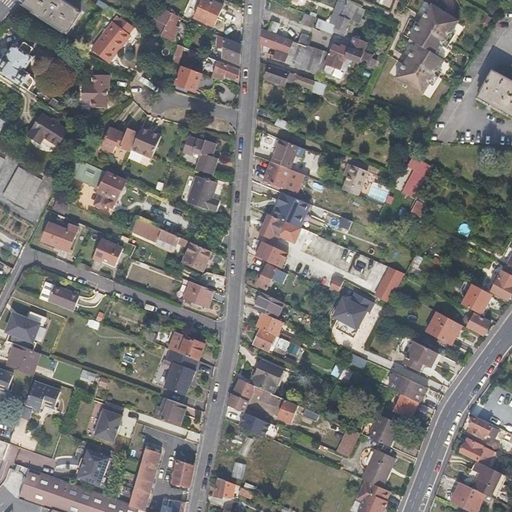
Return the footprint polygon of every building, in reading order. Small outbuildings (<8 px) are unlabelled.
[(68,31),(81,10),(77,8),(78,7),(66,0),(22,0),(20,3),(35,11),(35,13),(58,27),(59,26),(68,31)] [(115,10),(120,1),(118,0),(111,0),(108,6),(99,1),(97,5),(109,13),(112,8),(115,10)] [(192,13),(197,0),(191,0),(187,12),(192,13)] [(217,28),(227,8),(209,0),(207,0),(198,18),(217,28)] [(364,28),(370,15),(350,4),(336,34),(346,38),(353,23),(364,28)] [(162,34),(173,12),(161,6),(150,28),(162,34)] [(425,97),(447,63),(439,58),(461,24),(450,17),(434,7),(410,45),(417,49),(397,81),(425,97)] [(173,40),(184,18),(173,12),(162,34),(173,40)] [(336,28),(342,18),(335,15),(330,26),(336,28)] [(91,45),(104,57),(105,59),(129,34),(114,20),(91,45)] [(334,34),(336,28),(330,26),(318,20),(316,26),(334,34)] [(277,35),(281,27),(272,23),(269,32),(277,35)] [(300,45),(304,36),(281,27),(277,35),(296,44),(300,45)] [(291,56),(296,44),(277,35),(269,32),(264,30),(262,53),(268,53),(268,47),(279,51),(291,56)] [(241,67),(242,46),(221,36),(221,46),(226,49),(225,59),(241,67)] [(19,69),(29,54),(25,51),(28,46),(28,44),(22,40),(20,41),(16,45),(11,42),(3,53),(2,52),(0,54),(0,70),(26,88),(30,81),(30,78),(29,76),(29,75),(19,69)] [(362,66),(364,68),(381,76),(384,69),(368,60),(365,59),(370,47),(357,41),(352,51),(345,49),(343,52),(338,49),(333,58),(329,66),(347,74),(353,63),(362,66)] [(175,55),(181,57),(185,46),(178,44),(175,55)] [(325,55),(308,49),(300,45),(296,44),(291,56),(279,51),(274,64),(315,80),(325,55)] [(324,78),(329,66),(333,58),(325,55),(315,80),(316,81),(318,75),(324,78)] [(179,67),(182,62),(175,59),(172,64),(179,67)] [(211,97),(220,80),(215,77),(185,63),(183,66),(187,68),(180,82),(199,92),(200,92),(211,97)] [(240,84),(241,72),(222,63),(215,77),(220,80),(224,81),(226,77),(240,84)] [(286,87),(291,74),(273,67),(268,80),(286,87)] [(107,100),(104,84),(106,83),(103,68),(90,70),(92,82),(83,83),(86,97),(94,95),(96,102),(107,100)] [(511,116),(511,82),(495,73),(481,99),(511,116)] [(316,84),(298,77),(297,77),(295,83),(314,90),(316,84)] [(329,89),(316,84),(314,90),(312,94),(325,99),(329,89)] [(59,144),(68,128),(42,113),(30,135),(41,141),(44,135),(59,144)] [(0,135),(8,121),(0,116),(0,135)] [(135,150),(142,134),(131,128),(129,133),(113,126),(103,148),(115,154),(118,147),(133,154),(135,150)] [(290,132),(276,126),(273,133),(287,139),(290,132)] [(154,159),(162,140),(163,137),(152,132),(145,129),(142,134),(135,150),(154,159)] [(215,159),(219,147),(208,143),(207,145),(191,139),(185,155),(195,159),(197,155),(204,157),(198,171),(215,178),(221,161),(215,159)] [(306,153),(300,151),(284,143),(274,164),(291,172),(296,160),(302,162),(306,153)] [(67,168),(76,173),(75,175),(98,186),(103,177),(105,178),(100,191),(94,203),(104,208),(106,203),(113,207),(117,199),(118,199),(127,181),(74,155),(67,168)] [(285,191),(293,173),(291,172),(274,164),(273,164),(265,182),(285,191)] [(28,208),(43,178),(19,165),(4,195),(28,208)] [(345,179),(349,180),(344,194),(359,201),(368,178),(349,170),(345,179)] [(416,171),(411,181),(409,180),(402,195),(414,201),(427,177),(416,171)] [(214,202),(219,186),(199,179),(190,205),(211,213),(211,211),(218,214),(221,204),(214,202)] [(369,198),(385,204),(389,192),(373,187),(369,198)] [(309,217),(313,208),(283,194),(277,207),(279,208),(275,217),(286,222),(302,229),(308,216),(309,217)] [(420,217),(428,205),(418,199),(411,211),(420,217)] [(56,200),(53,209),(64,213),(68,204),(56,200)] [(277,242),(286,222),(275,217),(269,215),(260,235),(277,242)] [(212,251),(167,230),(138,216),(131,230),(157,240),(158,238),(176,247),(177,245),(189,251),(184,261),(203,270),(212,251)] [(350,238),(355,227),(344,222),(339,233),(350,238)] [(71,255),(78,236),(52,225),(44,244),(71,255)] [(116,271),(125,249),(104,241),(95,263),(116,271)] [(283,270),(290,255),(264,244),(257,259),(283,270)] [(138,263),(143,251),(135,247),(131,260),(138,263)] [(267,290),(276,270),(265,265),(256,285),(267,290)] [(511,271),(504,267),(493,287),(481,281),(478,285),(509,301),(511,295),(511,271)] [(389,307),(405,277),(398,273),(391,270),(376,299),(389,307)] [(338,279),(332,291),(340,295),(345,282),(338,279)] [(211,309),(218,293),(212,290),(193,284),(187,300),(211,309)] [(227,296),(227,290),(214,284),(212,290),(218,293),(227,296)] [(41,300),(49,303),(55,288),(47,285),(41,300)] [(74,313),(81,297),(55,287),(55,288),(49,303),(74,313)] [(482,317),(493,297),(475,287),(463,308),(482,317)] [(277,320),(285,304),(263,293),(255,310),(265,315),(277,320)] [(359,330),(368,314),(371,315),(376,305),(357,295),(352,304),(346,301),(337,318),(342,321),(337,330),(342,333),(343,332),(347,334),(346,336),(355,341),(361,331),(359,330)] [(35,341),(41,324),(44,325),(47,316),(33,311),(30,319),(16,314),(9,331),(13,333),(10,341),(17,344),(35,350),(38,342),(35,341)] [(450,344),(460,326),(439,314),(429,334),(450,344)] [(279,333),(284,323),(277,320),(265,315),(258,329),(263,331),(277,338),(279,333)] [(484,336),(491,324),(475,316),(468,328),(484,336)] [(89,319),(87,326),(98,330),(100,322),(89,319)] [(42,341),(46,328),(41,326),(37,339),(42,341)] [(132,336),(150,343),(161,346),(163,341),(153,337),(134,330),(132,336)] [(291,344),(277,338),(263,331),(256,346),(270,352),(273,345),(287,352),(291,344)] [(302,344),(279,333),(277,338),(291,344),(300,348),(302,344)] [(197,361),(204,345),(201,343),(176,334),(169,350),(171,351),(197,361)] [(432,368),(439,355),(404,338),(401,344),(404,346),(399,354),(408,358),(405,364),(419,371),(423,363),(432,368)] [(31,376),(40,352),(35,350),(17,344),(8,368),(31,376)] [(195,371),(199,362),(197,361),(171,351),(168,361),(175,364),(166,389),(186,397),(196,371),(195,371)] [(368,362),(362,359),(352,354),(349,361),(351,363),(353,361),(366,367),(368,362)] [(297,364),(286,358),(285,360),(282,358),(281,361),(296,367),(297,364)] [(273,395),(283,372),(262,362),(251,385),(263,391),(273,395)] [(422,371),(430,375),(433,368),(425,364),(422,371)] [(81,377),(94,381),(97,373),(83,369),(81,377)] [(347,384),(352,373),(345,369),(339,380),(347,384)] [(0,389),(9,392),(15,377),(0,370),(0,389)] [(102,377),(98,386),(106,389),(109,379),(102,377)] [(424,399),(429,389),(404,378),(402,384),(405,385),(401,394),(401,395),(419,403),(422,398),(424,399)] [(263,391),(251,385),(240,380),(233,395),(249,402),(251,397),(259,400),(263,391)] [(55,408),(60,392),(34,383),(29,397),(25,396),(18,415),(28,419),(32,410),(40,413),(43,404),(55,408)] [(268,405),(273,395),(263,391),(259,400),(268,405)] [(246,409),(249,402),(233,395),(228,406),(265,423),(266,418),(246,409)] [(317,415),(273,395),(268,405),(283,411),(280,418),(292,424),(297,413),(314,420),(317,415)] [(411,420),(419,403),(401,395),(394,412),(411,420)] [(165,398),(162,406),(158,405),(153,419),(179,428),(187,406),(165,398)] [(113,443),(122,417),(120,417),(124,408),(106,402),(94,436),(113,443)] [(390,448),(400,425),(380,416),(376,423),(369,419),(362,435),(390,448)] [(505,434),(500,432),(474,419),(470,428),(471,429),(469,433),(484,441),(486,436),(501,442),(505,434)] [(355,447),(360,435),(348,429),(343,442),(355,447)] [(0,466),(3,460),(9,444),(0,440),(0,466)] [(493,470),(500,455),(487,449),(485,454),(481,452),(484,448),(469,440),(467,444),(465,444),(461,453),(478,462),(478,463),(493,470)] [(497,450),(500,445),(489,440),(487,445),(490,447),(497,450)] [(349,460),(355,447),(343,442),(337,454),(349,460)] [(98,486),(108,458),(87,450),(77,478),(98,486)] [(141,511),(143,511),(161,455),(145,450),(130,505),(129,508),(139,511),(141,511)] [(382,489),(389,474),(396,459),(375,450),(362,480),(365,482),(382,489)] [(189,487),(194,465),(177,459),(173,484),(189,487)] [(235,461),(231,476),(243,479),(246,464),(235,461)] [(496,500),(507,477),(493,470),(478,463),(473,472),(481,476),(474,490),(486,495),(496,500)] [(51,510),(60,481),(29,469),(18,499),(47,509),(51,510)] [(88,511),(95,493),(60,481),(51,510),(50,511),(88,511)] [(232,501),(234,488),(217,481),(213,500),(222,502),(223,500),(232,501)] [(383,511),(387,502),(386,502),(390,492),(382,489),(365,482),(357,500),(362,503),(358,511),(380,511),(381,510),(383,511)] [(468,511),(477,511),(486,495),(474,490),(462,484),(452,504),(468,511)] [(251,502),(254,496),(240,491),(237,496),(251,502)] [(96,511),(102,495),(95,493),(88,511),(96,511)] [(139,511),(129,508),(130,505),(102,495),(96,511),(139,511)] [(359,510),(362,503),(356,501),(353,508),(359,510)] [(184,511),(185,505),(174,502),(172,511),(184,511)]
